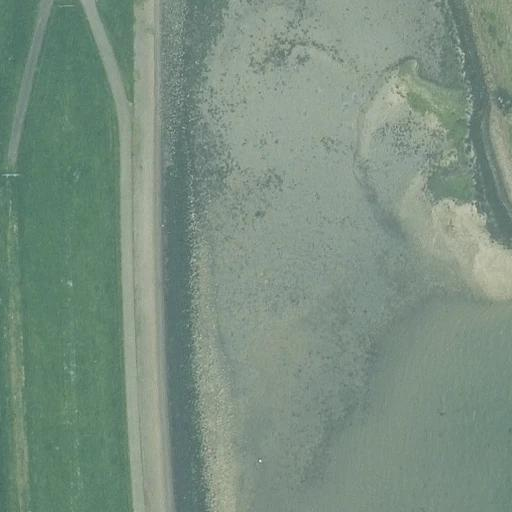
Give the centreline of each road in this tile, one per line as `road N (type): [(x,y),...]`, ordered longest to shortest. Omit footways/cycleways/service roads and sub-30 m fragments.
road 1 (track): [(24,511),(12,177)]
road 2 (unclassified): [(12,177),(13,131),(44,0)]
